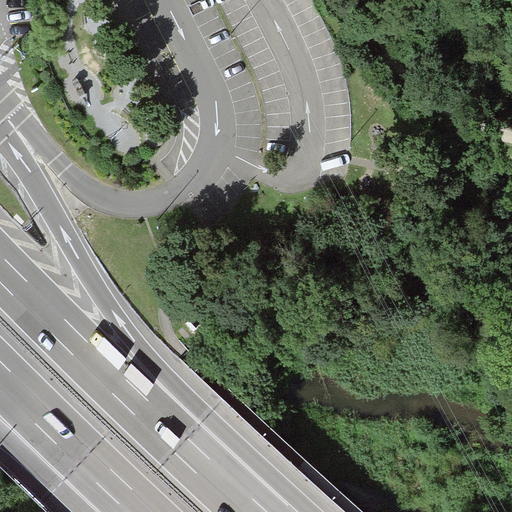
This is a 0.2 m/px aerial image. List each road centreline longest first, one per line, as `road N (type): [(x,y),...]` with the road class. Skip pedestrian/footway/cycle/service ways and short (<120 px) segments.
road 1 (motorway): [(261,511),(207,416),(121,323),(33,176)]
road 2 (motorway): [(253,511),(0,266)]
road 3 (track): [(267,376),(322,303),(379,277),(428,273),(462,292),(511,361)]
road 4 (track): [(267,376),(158,478),(60,511)]
road 5 (track): [(511,138),(438,106),(334,0)]
road 6 (motorway): [(0,374),(142,511)]
road 7 (motorway): [(0,434),(58,486),(108,511)]
